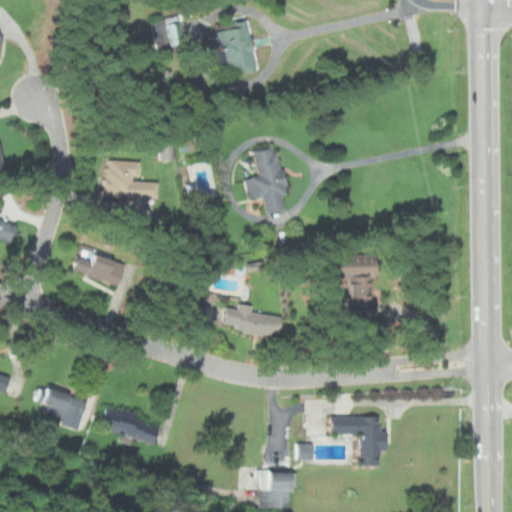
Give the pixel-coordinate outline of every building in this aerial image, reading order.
[(183,48),(181,15),(152,18),(155,50),(183,48)] [(212,29),(218,73),(257,68),(251,23),(212,29)] [(171,158),(169,141),(154,143),(156,159),(171,158)] [(253,150),(273,146),(274,153),(278,152),(282,168),(285,168),(289,186),(287,186),(288,193),(282,194),(285,209),(267,213),(264,195),(250,198),(245,176),(258,174),(253,150)] [(140,160),(106,158),(104,195),(157,198),(158,180),(139,179),(140,160)] [(0,237),(24,236),(23,209),(0,210),(0,237)] [(73,270),(119,285),(126,263),(80,248),(73,270)] [(377,276),(376,256),(347,257),(348,277),(377,276)] [(283,313),(226,304),(222,327),(279,337),(283,313)] [(73,429),(82,400),(39,386),(34,401),(41,403),(39,411),(58,417),(56,424),(73,429)] [(134,412),(117,407),(116,410),(101,406),(95,427),(150,443),(155,425),(132,418),(134,412)] [(376,464),(375,415),(324,416),(324,433),(354,433),(354,464),(376,464)] [(292,459),(308,458),(307,442),(291,443),(292,459)] [(286,472),(262,471),(261,489),(271,489),(271,506),(284,507),(286,472)]
